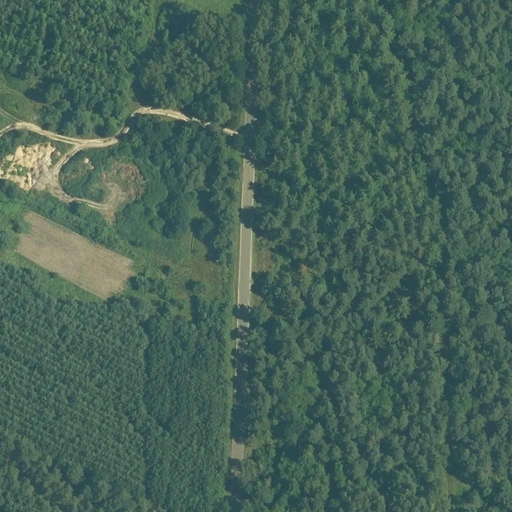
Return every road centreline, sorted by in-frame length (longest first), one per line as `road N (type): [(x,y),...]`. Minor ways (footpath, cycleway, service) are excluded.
road 1 (track): [(381,0),(445,267),(454,511)]
road 2 (unclassified): [(258,0),(236,511)]
